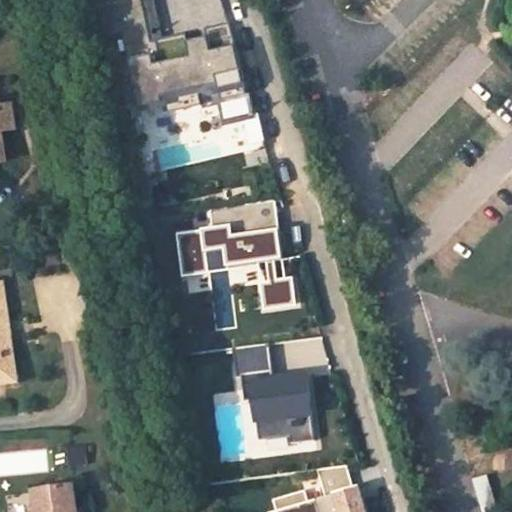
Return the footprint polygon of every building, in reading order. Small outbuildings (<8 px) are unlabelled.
[(155,0),(102,0),(94,1),(104,40),(123,36),(142,112),(166,106),(168,113),(204,104),(205,109),(220,105),(225,126),(258,118),(250,92),(224,99),(221,89),(228,87),(227,78),(245,74),(234,36),(211,42),(210,36),(190,40),(191,46),(168,51),(155,0)] [(0,161),(8,161),(2,132),(17,129),(13,106),(0,107),(0,161)] [(240,235),(282,230),(279,205),(220,213),(221,228),(239,226),(240,235)] [(240,227),(179,235),(185,277),(259,268),(264,310),(297,306),(287,231),(241,237),(240,227)] [(0,383),(17,381),(1,281),(0,281),(0,383)] [(326,364),(322,340),(294,344),(298,369),(326,364)] [(236,348),(238,375),(275,373),(273,346),(236,348)] [(245,380),(247,440),(318,437),(316,377),(245,380)] [(373,511),(367,486),(356,489),(350,465),(321,473),(326,491),(275,504),(276,511),(373,511)] [(76,511),(73,486),(36,492),(38,511),(76,511)]
